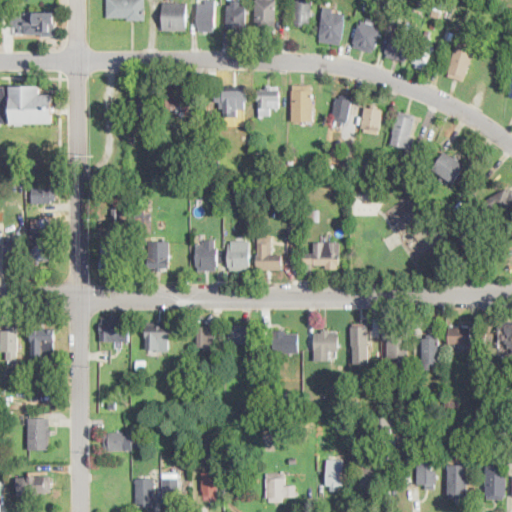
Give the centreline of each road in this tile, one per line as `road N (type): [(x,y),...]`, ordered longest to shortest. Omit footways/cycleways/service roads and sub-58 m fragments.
road 1 (residential): [(511,143),(446,102),(340,65),(0,61)]
road 2 (tertiary): [(511,293),(0,299)]
road 3 (residential): [(78,0),(79,511)]
